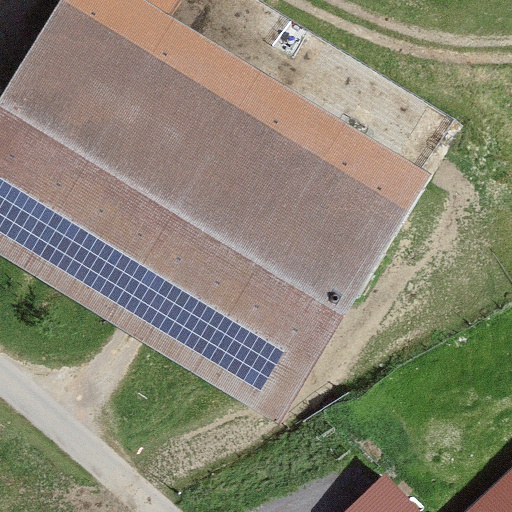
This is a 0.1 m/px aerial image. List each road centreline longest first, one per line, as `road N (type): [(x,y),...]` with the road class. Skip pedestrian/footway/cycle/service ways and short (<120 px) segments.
road 1 (unclassified): [(158,511),(0,369)]
road 2 (track): [(511,49),(429,45),(317,0)]
